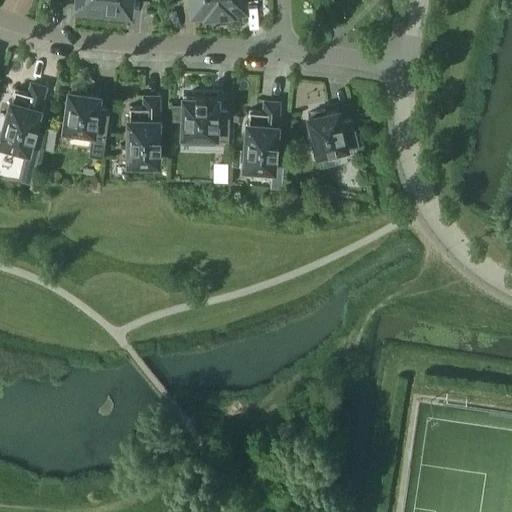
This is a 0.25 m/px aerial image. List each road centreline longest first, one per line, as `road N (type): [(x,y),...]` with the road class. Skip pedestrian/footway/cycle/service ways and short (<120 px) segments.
road 1 (residential): [(0,19),(75,41),(279,52)]
road 2 (residential): [(406,68),(402,114),(427,204),(475,262),(511,287)]
road 3 (residential): [(279,52),(406,68)]
